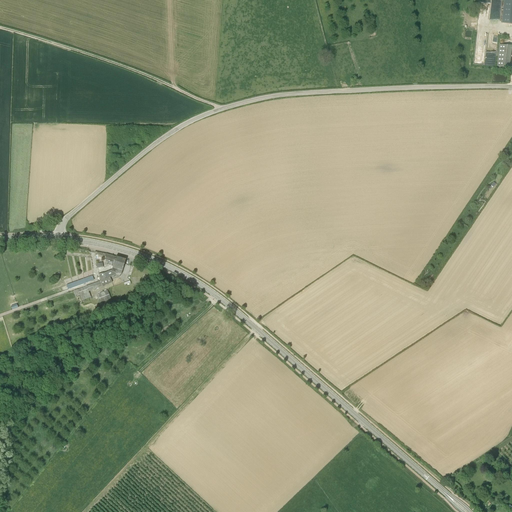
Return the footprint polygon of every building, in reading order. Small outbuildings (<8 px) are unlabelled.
[(511,0),(503,0),(501,24),(511,24),(511,0)] [(510,68),(511,48),(511,45),(500,44),(497,67),(510,68)] [(110,271),(105,273),(99,274),(100,279),(109,275),(110,277),(115,275),(116,273),(120,259),(116,257),(109,255),(109,256),(110,256),(108,261),(107,265),(112,266),(110,271)] [(116,273),(121,275),(126,260),(120,259),(116,273)] [(102,285),(102,287),(112,283),(112,282),(110,277),(109,275),(100,279),(100,281),(100,282),(102,285)] [(68,290),(94,280),(92,276),(66,285),(68,290)] [(74,291),(73,291),(76,297),(80,296),(82,301),(91,297),(89,292),(87,286),(86,286),(74,291)] [(111,299),(107,290),(99,293),(97,296),(100,303),(111,299)]
